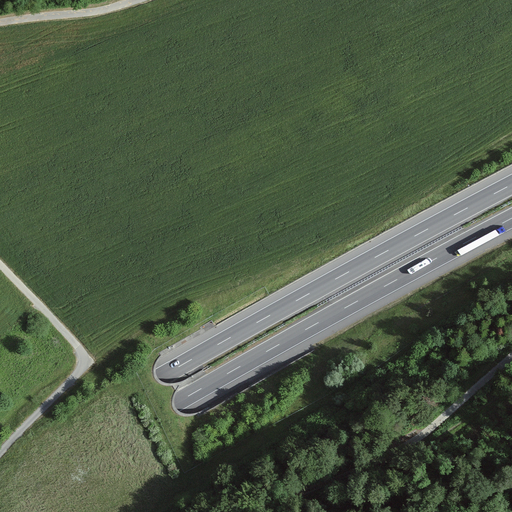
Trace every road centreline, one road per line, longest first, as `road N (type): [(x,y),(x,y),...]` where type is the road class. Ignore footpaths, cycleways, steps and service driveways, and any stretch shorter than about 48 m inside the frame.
road 1 (motorway): [(1,511),(174,403),(511,218)]
road 2 (motorway): [(511,184),(0,473)]
road 3 (track): [(257,511),(410,443),(511,355)]
